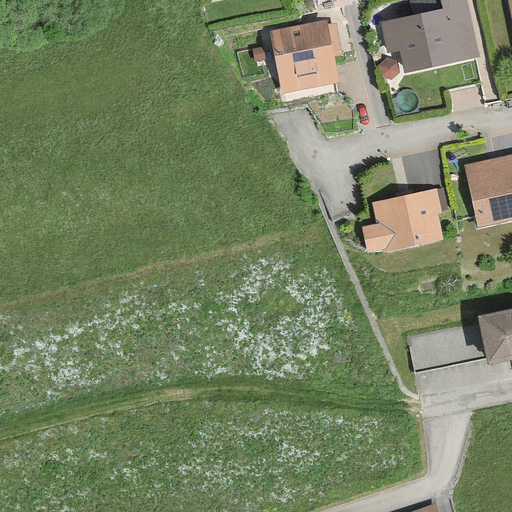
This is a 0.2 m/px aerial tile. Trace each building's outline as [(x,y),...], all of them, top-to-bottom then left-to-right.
[(406,77),(482,59),(467,0),(441,0),(444,12),(382,26),(389,55),(400,53),(406,77)] [(337,22),(271,35),(283,97),(338,86),(333,61),(344,59),(337,22)] [(511,162),(469,171),(481,227),(511,220),(511,162)] [(436,192),(372,206),(377,228),(361,232),(366,256),(382,252),(384,258),(442,245),(437,220),(442,219),(436,192)] [(486,362),(488,370),(511,365),(511,313),(478,321),(480,328),(486,362)] [(416,376),(486,362),(480,328),(409,342),(416,376)]
